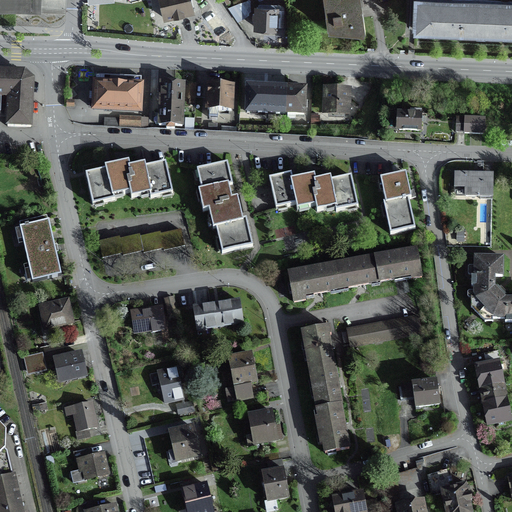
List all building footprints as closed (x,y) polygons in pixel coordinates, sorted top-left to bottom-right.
[(0,0),(0,12),(31,14),(31,0),(0,0)] [(159,0),(164,19),(193,12),(190,0),(159,0)] [(326,0),(329,13),(325,14),(327,28),(364,31),(361,9),(359,9),(357,0),(326,0)] [(415,30),(511,34),(511,0),(409,0),(408,30),(415,30)] [(257,8),(256,8),(255,28),(275,29),(275,27),(281,28),(282,10),(276,10),(276,4),(260,4),(258,4),(257,8)] [(0,104),(7,105),(7,110),(4,110),(4,113),(7,113),(7,127),(30,128),(31,96),(32,82),(23,74),(0,73),(0,104)] [(144,79),(93,77),(93,93),(91,108),(142,111),(144,79)] [(181,127),(182,105),(183,85),(160,84),(160,94),(159,104),(159,115),(159,126),(166,126),(166,130),(174,130),(174,127),(181,127)] [(208,87),(207,111),(230,112),(231,88),(227,87),(208,87)] [(248,88),(247,112),(285,114),(303,115),(303,105),(304,91),(286,91),(270,90),(270,89),(268,89),(248,88)] [(346,114),(347,93),(332,92),(326,92),(325,113),(346,114)] [(399,121),(398,131),(420,132),(421,120),(421,114),(397,113),(397,121),(399,121)] [(120,117),(119,126),(141,127),(141,115),(120,115),(120,117)] [(120,117),(104,117),(104,126),(119,126),(120,117)] [(460,133),(464,133),(464,118),(456,118),(455,133),(460,133)] [(484,119),(464,118),(464,133),(464,134),(474,134),(483,135),(484,119)] [(140,166),(129,168),(128,163),(110,167),(105,168),(105,171),(86,176),(92,202),(102,200),(103,203),(114,200),(112,194),(122,192),(122,195),(130,193),(131,198),(140,196),(139,193),(149,191),(150,198),(161,196),(160,193),(171,190),(165,164),(145,168),(144,165),(140,166)] [(237,199),(231,200),(229,191),(228,186),(231,186),(226,165),(200,171),(202,181),(199,182),(202,192),(204,202),(201,203),(203,212),(209,210),(210,218),(213,217),(216,227),(218,238),(221,237),(225,253),(251,247),(245,220),(242,221),(240,214),(237,199)] [(308,208),(316,206),(317,212),(325,210),(324,207),(334,205),(336,212),(346,210),(346,207),(356,204),(350,178),(330,182),(329,179),(325,180),(315,182),(313,176),(299,180),(292,181),(290,175),(269,180),(275,207),(286,204),(286,207),(296,205),(296,207),(307,205),(308,208)] [(414,229),(407,200),(410,199),(409,194),(405,175),(383,180),(386,191),(383,192),(385,204),(387,203),(390,217),(387,218),(390,235),(414,229)] [(480,200),(491,200),(492,176),(476,176),(455,176),(454,188),(465,188),(465,197),(480,198),(480,200)] [(34,282),(60,276),(54,248),(48,222),(29,227),(28,225),(24,226),(25,228),(21,228),(23,237),(22,238),(30,274),(32,273),(34,282)] [(119,238),(98,243),(102,259),(122,255),(122,256),(142,252),(143,254),(163,250),(163,251),(184,247),(180,231),(160,235),(160,233),(140,238),(140,236),(120,240),(119,238)] [(421,278),(416,251),(288,275),(294,303),(304,301),(304,297),(320,294),(366,285),(395,280),(410,277),(411,280),(421,278)] [(511,299),(505,299),(505,297),(505,296),(502,293),(497,288),(494,288),(494,277),(502,278),(502,259),(475,258),(474,276),(471,276),(471,287),(474,287),(474,299),(470,299),(470,308),(484,323),(492,323),(492,320),(504,320),(504,323),(511,323),(511,299)] [(167,315),(176,313),(173,299),(169,299),(164,300),(167,315)] [(53,325),(54,328),(72,324),(67,301),(55,304),(40,308),(44,327),(53,325)] [(242,324),(238,302),(216,306),(193,309),(197,331),(242,324)] [(163,331),(160,310),(145,312),(133,314),(135,332),(151,330),(152,333),(163,331)] [(350,348),(420,335),(417,317),(347,330),(350,348)] [(344,428),(340,406),(341,406),(337,387),(333,367),(330,352),(327,336),(330,336),(329,328),(302,333),(318,419),(316,419),(321,445),(323,445),(325,454),(348,449),(344,428)] [(491,361),(491,365),(498,364),(499,364),(497,352),(484,355),(485,362),(491,361)] [(28,377),(47,372),(43,355),(24,359),(28,377)] [(63,380),(84,376),(79,355),(68,358),(55,361),(58,372),(61,371),(63,380)] [(251,398),(248,384),(255,382),(250,355),(246,356),(229,359),(232,373),(226,374),(229,390),(225,391),(228,403),(251,398)] [(505,400),(502,385),(498,364),(491,365),(489,365),(476,368),(480,389),(483,402),(483,404),(488,426),(501,423),(510,421),(505,400)] [(179,383),(183,383),(179,369),(157,374),(164,404),(175,402),(182,400),(183,400),(179,383)] [(435,382),(415,385),(417,397),(418,408),(439,405),(437,394),(435,382)] [(414,398),(417,397),(415,385),(398,388),(400,402),(414,399),(414,398)] [(192,403),(176,407),(178,415),(194,412),(192,403)] [(89,438),(87,430),(96,428),(93,415),(94,414),(93,412),(93,410),(92,411),(91,404),(72,408),(74,415),(78,432),(75,433),(77,440),(89,438)] [(254,445),(276,441),(271,412),(264,414),(248,417),(254,445)] [(198,456),(192,428),(181,430),(170,433),(176,461),(198,456)] [(0,511),(20,511),(11,473),(6,453),(3,454),(3,451),(5,449),(0,442),(0,511)] [(86,480),(107,475),(102,456),(93,458),(93,456),(91,456),(88,457),(87,450),(73,453),(75,463),(78,462),(81,472),(84,471),(86,480)] [(230,459),(220,453),(216,459),(225,465),(230,459)] [(263,456),(265,464),(267,463),(279,461),(278,454),(263,456)] [(267,463),(269,473),(282,470),(281,460),(279,461),(267,463)] [(283,470),(282,470),(269,473),(262,474),(267,502),(287,498),(283,478),(284,477),(283,470)] [(441,488),(452,485),(449,470),(427,477),(431,497),(443,494),(441,488)] [(441,488),(443,494),(446,511),(469,511),(468,501),(471,501),(470,494),(468,494),(466,495),(463,483),(452,485),(441,488)] [(195,488),(183,491),(187,511),(211,511),(205,486),(195,488)] [(375,501),(367,502),(365,493),(340,498),(340,497),(333,498),(335,511),(364,511),(377,509),(375,501)] [(80,504),(82,511),(95,508),(93,501),(80,504)] [(398,511),(423,511),(422,502),(397,507),(398,511)]
